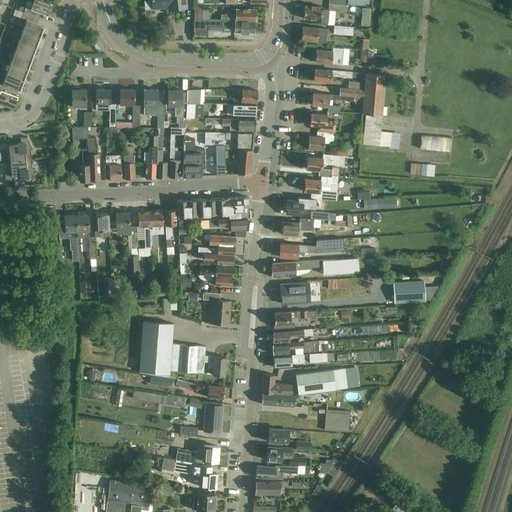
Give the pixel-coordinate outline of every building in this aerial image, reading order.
[(52,4),(40,0),(33,0),(31,9),(26,7),(24,13),(35,17),(37,11),(48,16),(52,4)] [(151,0),(152,0),(153,9),(169,7),(169,10),(186,8),(185,0),(151,0)] [(347,5),(345,5),(329,3),(328,9),(328,11),(329,11),(346,13),(347,5)] [(328,9),(322,9),(322,7),(304,5),(303,19),(321,20),(321,22),(328,23),(329,11),(328,11),(328,9)] [(204,20),(204,7),(195,7),(194,20),(204,20)] [(371,9),(364,8),(363,25),(370,26),(371,9)] [(221,14),(221,20),(255,21),(255,9),(236,9),(236,14),(221,14)] [(40,37),(44,26),(33,22),(35,17),(24,13),(21,18),(26,20),(22,31),(40,37)] [(254,33),(255,21),(221,20),(204,20),(194,20),(194,37),(208,37),(208,27),(235,27),(234,32),(254,33)] [(353,36),(354,27),(334,26),(333,34),(353,36)] [(318,28),(303,27),(301,41),(317,42),(316,46),(324,46),(325,43),(326,43),(328,29),(318,28)] [(36,48),(40,37),(22,31),(18,41),(36,48)] [(32,59),(36,48),(18,41),(14,40),(10,50),(14,52),(32,59)] [(342,65),(343,58),(343,49),(333,48),(332,51),(316,50),(315,62),(342,65)] [(366,69),(367,48),(358,48),(357,68),(366,69)] [(28,69),(32,59),(14,52),(10,63),(28,69)] [(24,80),(28,69),(10,63),(6,73),(24,80)] [(332,76),(352,78),(352,72),(325,70),(315,69),(314,82),(331,83),(332,76)] [(20,91),(24,80),(6,73),(3,84),(2,84),(9,86),(9,87),(20,91)] [(365,73),(365,79),(364,90),(363,103),(362,114),(365,114),(362,146),(379,148),(386,75),(365,73)] [(14,107),(18,96),(7,92),(9,87),(9,86),(2,84),(3,84),(0,82),(0,89),(0,90),(0,102),(2,103),(1,105),(8,107),(8,105),(14,107)] [(363,83),(349,82),(348,89),(363,90),(363,83)] [(85,109),(86,89),(80,89),(80,87),(72,87),(72,107),(79,106),(79,109),(85,109)] [(363,90),(348,89),(340,88),(340,95),(339,97),(355,98),(355,102),(363,103),(364,90),(363,90)] [(110,104),(110,89),(96,89),(96,103),(104,104),(104,110),(109,111),(109,127),(115,127),(115,105),(110,104)] [(258,91),(242,89),(241,102),(257,103),(258,91)] [(134,90),(120,90),(120,105),(134,105),(134,90)] [(164,128),(164,90),(164,93),(158,92),(158,90),(144,90),(144,106),(145,106),(145,115),(157,115),(157,128),(164,128)] [(186,104),(187,93),(182,93),(182,90),(168,90),(168,106),(175,106),(175,116),(179,116),(179,128),(185,128),(186,118),(186,104)] [(200,104),(201,90),(188,90),(187,93),(186,104),(195,104),(200,104)] [(329,100),(355,102),(355,98),(339,97),(340,95),(313,93),(312,105),(329,107),(328,111),(341,112),(342,104),(329,103),(329,100)] [(194,119),(195,104),(186,104),(186,118),(194,119)] [(257,105),(256,105),(227,105),(227,115),(256,115),(257,105)] [(311,113),(310,126),(318,126),(317,132),(334,133),(335,122),(326,121),(327,115),(311,113)] [(255,119),(245,119),(206,119),(206,124),(217,124),(218,125),(222,125),(222,126),(238,126),(238,131),(254,131),(255,119)] [(466,137),(466,126),(457,125),(457,136),(466,137)] [(82,139),(81,127),(72,127),(72,139),(73,139),(82,139)] [(333,145),(334,133),(317,132),(317,137),(309,136),(307,149),(323,150),(324,144),(333,145)] [(226,172),(225,140),(225,133),(205,133),(205,145),(216,145),(216,149),(217,175),(234,175),(234,171),(226,172)] [(254,133),(253,133),(225,133),(225,140),(237,140),(237,147),(253,147),(254,133)] [(157,178),(158,136),(149,135),(148,147),(152,147),(152,152),(144,152),(144,162),(146,162),(145,178),(157,178)] [(422,150),(452,153),(453,138),(423,135),(422,150)] [(163,136),(158,136),(157,178),(167,177),(168,162),(162,162),(163,136)] [(27,137),(27,138),(21,138),(21,145),(9,146),(10,161),(31,159),(30,150),(32,149),(33,149),(27,137)] [(96,139),(88,139),(88,149),(90,181),(100,181),(99,153),(97,153),(96,139)] [(338,147),(337,155),(348,156),(349,148),(338,147)] [(169,177),(180,177),(180,176),(180,156),(180,152),(177,152),(177,148),(170,148),(169,177)] [(90,181),(88,149),(82,149),(83,165),(79,165),(80,179),(80,182),(90,181)] [(204,149),(184,149),(183,177),(202,176),(202,170),(205,169),(204,149)] [(250,174),(252,150),(240,150),(238,175),(250,174)] [(307,157),(306,169),(319,170),(318,176),(321,176),(331,177),(331,175),(332,170),(322,169),(323,164),(340,166),(341,156),(324,154),(323,158),(307,157)] [(106,164),(109,164),(109,170),(105,170),(105,180),(122,180),(121,164),(121,155),(106,155),(106,164)] [(33,169),(31,159),(10,161),(12,177),(24,176),(25,182),(31,182),(32,182),(35,169),(33,169)] [(134,163),(124,164),(125,180),(135,179),(134,163)] [(409,181),(433,182),(434,170),(410,170),(409,181)] [(304,190),(304,191),(312,192),(312,195),(312,196),(312,199),(315,199),(336,201),(339,176),(331,175),(331,177),(321,176),(321,180),(305,179),(304,190)] [(228,199),(226,199),(226,217),(247,216),(248,197),(228,198),(228,199)] [(217,214),(216,198),(211,199),(211,200),(206,200),(207,218),(211,218),(212,215),(217,214)] [(226,217),(226,199),(221,199),(221,198),(216,198),(217,214),(221,214),(222,217),(226,217)] [(287,200),(286,213),(302,214),(302,207),(314,208),(315,199),(312,199),(299,198),(299,201),(287,200)] [(197,215),(197,199),(192,199),(192,200),(187,201),(188,219),(192,219),(193,215),(197,215)] [(207,218),(206,200),(202,200),(201,199),(197,199),(197,215),(202,215),(203,218),(207,218)] [(384,200),(368,200),(369,210),(385,209),(395,209),(394,199),(384,200)] [(188,219),(187,201),(183,201),(182,200),(177,200),(178,216),(183,216),(184,219),(188,219)] [(164,226),(163,211),(160,211),(160,210),(156,210),(157,211),(150,212),(151,235),(157,234),(164,234),(163,226),(164,226)] [(172,225),(177,225),(176,210),(165,211),(167,239),(173,238),(172,225)] [(139,227),(137,227),(137,238),(146,238),(151,238),(151,235),(150,212),(144,212),(144,211),(140,211),(140,212),(138,212),(139,227)] [(327,220),(328,216),(328,213),(311,211),(310,219),(314,219),(327,220)] [(139,274),(137,227),(130,227),(130,213),(115,213),(116,229),(123,229),(123,235),(130,235),(131,254),(127,255),(128,275),(139,274)] [(109,237),(107,214),(95,214),(96,230),(95,231),(95,237),(109,237)] [(65,222),(58,222),(59,238),(66,238),(71,237),(72,245),(73,245),(79,245),(78,237),(77,215),(65,216),(64,216),(65,222)] [(89,231),(89,215),(77,215),(78,237),(83,237),(83,232),(89,231)] [(246,229),(247,218),(210,220),(210,227),(230,226),(230,230),(246,229)] [(282,221),(281,234),(298,235),(298,229),(305,230),(313,231),(314,219),(310,219),(300,218),(300,223),(282,221)] [(234,246),(235,239),(235,236),(209,235),(205,235),(204,241),(209,241),(209,245),(217,246),(234,246)] [(345,252),(344,240),(317,241),(316,246),(309,246),(308,252),(315,253),(345,252)] [(280,244),(279,257),(295,258),(297,258),(298,252),(308,252),(309,246),(298,245),(280,244)] [(234,255),(234,246),(217,246),(217,249),(199,248),(198,253),(202,253),(234,255)] [(233,265),(234,255),(202,253),(202,259),(216,260),(216,264),(233,265)] [(361,253),(361,264),(373,263),(373,253),(361,253)] [(323,261),(315,262),(272,263),(271,277),(295,276),(295,270),(311,269),(311,268),(323,268),(324,275),(360,273),(359,259),(323,261)] [(439,272),(449,273),(449,263),(439,262),(439,272)] [(232,277),(233,267),(215,266),(215,269),(200,267),(199,275),(232,277)] [(231,286),(232,277),(199,275),(199,281),(214,281),(214,285),(231,286)] [(112,296),(112,278),(104,279),(104,297),(112,296)] [(164,292),(164,281),(154,280),(154,292),(164,292)] [(336,280),(318,281),(319,290),(337,289),(336,280)] [(423,281),(393,283),(395,303),(425,301),(423,281)] [(309,283),(280,284),(281,304),(310,303),(309,283)] [(181,295),(181,284),(171,285),(171,296),(181,295)] [(220,294),(213,293),(202,292),(202,300),(212,301),(210,323),(229,325),(231,301),(220,301),(220,294)] [(290,312),(274,313),(273,327),(274,327),(274,332),(287,331),(288,331),(288,326),(291,325),(291,318),(301,318),(300,312),(290,312)] [(175,323),(145,319),(141,369),(170,372),(170,369),(203,372),(206,346),(173,342),(175,323)] [(312,336),(312,331),(312,329),(287,331),(274,332),(273,332),(272,342),(289,341),(289,336),(295,336),(296,337),(312,336)] [(319,341),(308,342),(272,344),(273,355),(289,354),(289,349),(302,348),(303,353),(319,352),(319,341)] [(327,362),(327,354),(326,353),(309,355),(310,363),(327,362)] [(304,363),(304,355),(273,357),(273,368),(292,367),(292,364),(304,363)] [(214,356),(213,356),(208,356),(208,362),(207,368),(213,368),(213,375),(224,376),(226,357),(223,357),(223,356),(221,356),(214,356)] [(345,368),(333,370),(296,375),(298,394),(348,388),(345,368)] [(274,384),(274,376),(263,375),(262,393),(291,395),(292,386),(274,384)] [(223,398),(224,386),(196,384),(177,379),(175,384),(186,386),(186,388),(195,390),(207,391),(207,397),(223,398)] [(185,406),(186,398),(168,395),(167,396),(134,391),(133,398),(184,406),(185,406)] [(294,407),(294,395),(291,395),(262,393),(261,405),(294,407)] [(201,407),(202,400),(190,399),(189,405),(201,407)] [(205,404),(203,430),(203,431),(209,431),(211,432),(211,431),(220,432),(222,406),(205,404)] [(350,433),(351,412),(327,411),(325,431),(350,433)] [(197,437),(198,431),(198,428),(180,426),(180,433),(197,437)] [(268,442),(288,443),(289,430),(269,429),(268,442)] [(101,432),(100,441),(124,444),(125,435),(101,432)] [(295,449),(310,450),(310,442),(296,440),(295,449)] [(177,448),(175,459),(202,464),(202,460),(217,461),(218,448),(218,446),(203,445),(198,444),(197,452),(177,448)] [(291,457),(291,448),(268,447),(267,460),(281,461),(281,456),(291,457)] [(202,465),(202,464),(175,459),(163,457),(161,468),(192,473),(200,474),(199,486),(215,487),(216,473),(211,472),(211,466),(202,465)] [(290,458),(289,466),(305,466),(306,458),(290,458)] [(282,473),(297,474),(298,467),(275,467),(275,468),(257,466),(256,477),(282,479),(282,473)] [(111,480),(106,509),(106,511),(140,511),(141,506),(148,507),(151,485),(119,482),(111,480)] [(288,481),(280,481),(255,481),(254,494),(279,494),(280,487),(288,487),(288,481)] [(214,511),(215,494),(195,492),(193,509),(205,510),(204,511),(212,511),(213,511),(214,511)]
